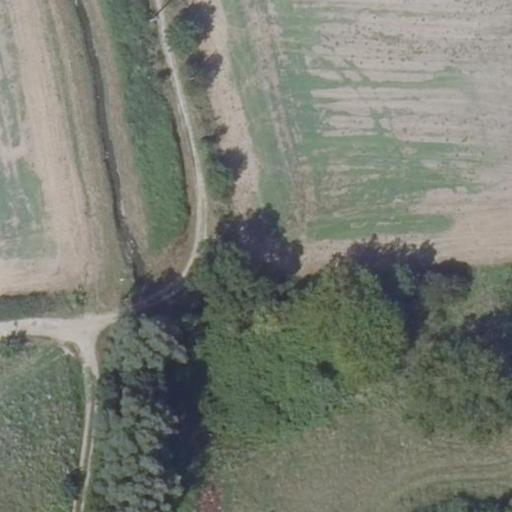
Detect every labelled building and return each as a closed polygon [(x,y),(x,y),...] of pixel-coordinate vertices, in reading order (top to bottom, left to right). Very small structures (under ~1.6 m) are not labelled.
[(511,230),(511,222),(477,228),(479,239),(511,233),(511,230)] [(176,322),(156,323),(153,356),(173,358),(176,322)] [(169,418),(170,396),(149,395),(147,416),(169,418)] [(147,416),(143,455),(166,450),(169,418),(147,416)] [(191,511),(211,511),(220,491),(203,484),(191,511)]
